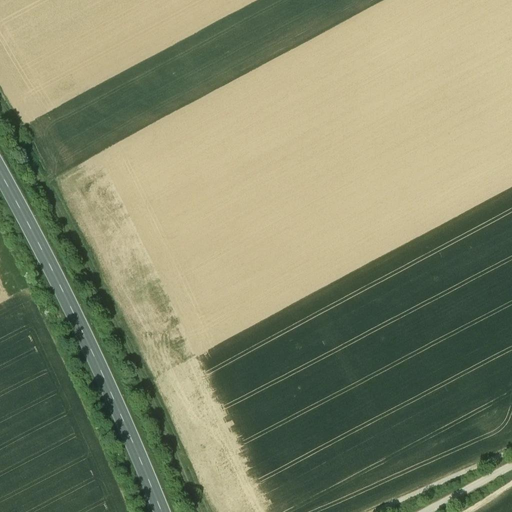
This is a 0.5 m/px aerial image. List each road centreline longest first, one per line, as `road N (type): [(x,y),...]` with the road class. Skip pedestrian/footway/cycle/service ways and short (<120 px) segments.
road 1 (track): [(0,107),(112,320),(197,511)]
road 2 (primary): [(158,511),(116,405),(0,178)]
road 3 (track): [(374,511),(511,450)]
